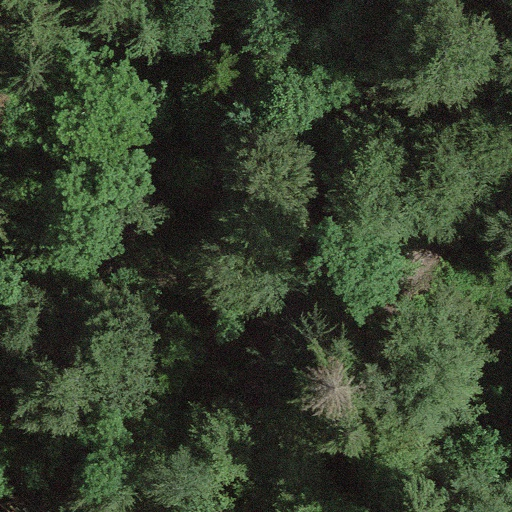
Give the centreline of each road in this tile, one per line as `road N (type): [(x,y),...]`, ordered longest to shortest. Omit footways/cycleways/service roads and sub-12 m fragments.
road 1 (track): [(511,146),(310,325),(129,511)]
road 2 (track): [(310,325),(397,0)]
